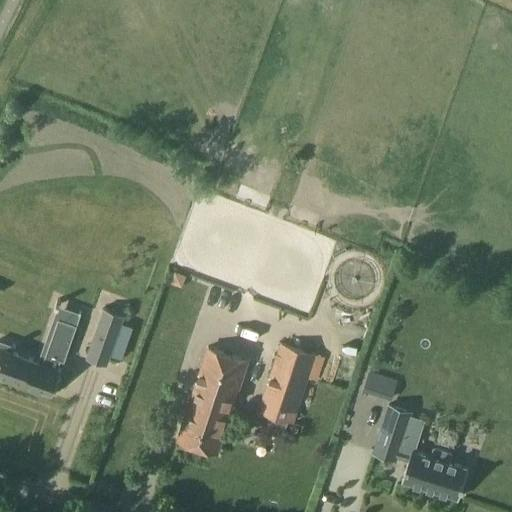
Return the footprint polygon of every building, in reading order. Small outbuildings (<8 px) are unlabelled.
[(107,363),(124,314),(104,307),(87,356),(107,363)] [(0,376),(52,395),(77,323),(59,317),(43,362),(13,351),(15,344),(13,344),(13,345),(0,339),(0,376)] [(313,352),(281,342),(259,411),(291,421),(313,352)] [(211,347),(180,440),(217,451),(247,359),(211,347)] [(391,399),(398,379),(369,370),(363,390),(391,399)] [(388,402),(373,451),(397,459),(398,456),(409,460),(403,480),(459,498),(469,465),(451,459),(453,451),(434,445),(432,453),(413,447),(412,450),(401,447),(413,410),(388,402)]
